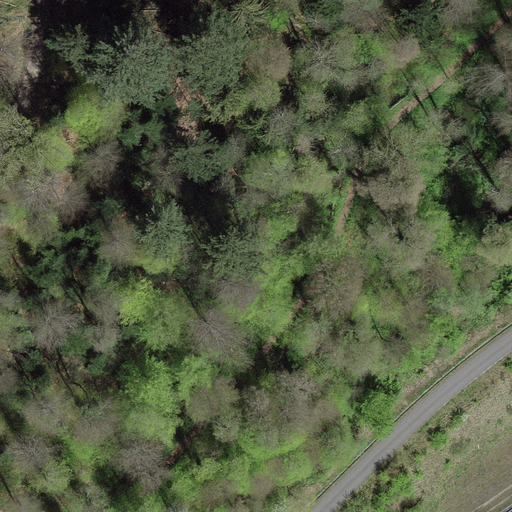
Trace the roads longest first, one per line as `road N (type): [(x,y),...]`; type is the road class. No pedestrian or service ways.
road 1 (track): [(511,0),(430,93),(378,131),(335,234),(289,313),(119,511)]
road 2 (residential): [(511,338),(321,511)]
road 3 (track): [(0,151),(26,104),(43,0)]
